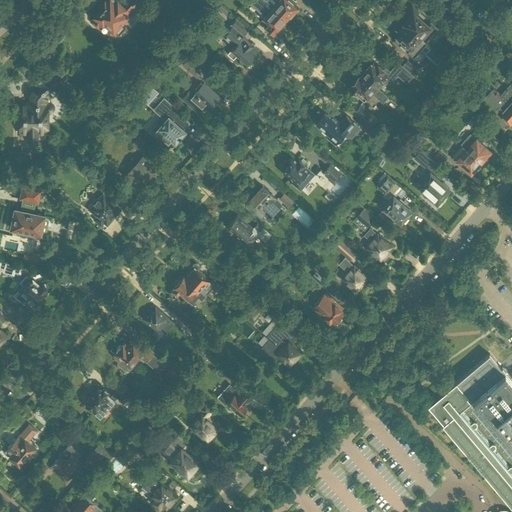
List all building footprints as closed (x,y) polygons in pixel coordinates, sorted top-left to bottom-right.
[(122,24),(142,1),(141,0),(124,0),(122,3),(118,0),(112,0),(113,0),(112,0),(103,0),(99,5),(102,8),(93,19),(91,22),(97,27),(99,25),(102,27),(105,24),(115,32),(116,31),(121,35),(127,28),(122,24)] [(267,1),(265,0),(254,0),(252,3),(263,13),(263,14),(265,16),(262,20),(268,26),(266,28),(273,34),(281,25),(287,19),(272,6),(267,1)] [(265,0),(267,1),(272,6),(287,19),(287,20),(299,7),(290,0),(265,0)] [(155,13),(159,8),(154,3),(149,8),(155,13)] [(218,9),(225,15),(229,11),(221,4),(218,9)] [(411,15),(404,24),(407,26),(418,37),(426,43),(439,29),(431,22),(427,25),(415,15),(418,12),(412,6),(407,11),(411,15)] [(248,62),(258,50),(253,46),(254,45),(243,35),(248,29),(236,19),(232,23),(233,24),(223,35),(234,45),(231,48),(232,48),(228,53),(234,58),(237,53),(248,62)] [(394,40),(400,45),(402,42),(410,49),(407,52),(414,58),(426,44),(426,43),(418,37),(407,26),(394,40)] [(262,32),(256,27),(253,31),(259,36),(262,32)] [(453,36),(467,48),(475,39),(461,27),(453,36)] [(197,76),(204,68),(194,59),(187,66),(197,76)] [(402,66),(417,79),(423,72),(408,59),(402,66)] [(372,63),(362,75),(376,88),(382,82),(382,83),(385,83),(388,83),(391,83),(397,76),(406,84),(413,76),(398,63),(391,71),(386,67),(382,70),(378,66),(376,67),(372,63)] [(456,70),(465,78),(470,72),(461,64),(456,70)] [(48,72),(43,68),(31,81),(38,87),(33,93),(32,96),(32,104),(19,104),(19,115),(17,116),(17,122),(19,122),(19,134),(28,134),(28,139),(29,142),(30,144),(33,145),(35,144),(37,142),(38,139),(37,134),(47,134),(47,122),(50,122),(50,116),(48,116),(48,113),(49,113),(52,112),(53,110),(53,107),(52,105),(50,103),(47,103),(49,97),(50,98),(62,85),(57,81),(57,79),(56,77),(54,78),(51,75),(51,73),(50,72),(48,72)] [(77,90),(81,85),(65,72),(61,77),(68,83),(68,85),(69,87),(71,87),(73,87),(77,90)] [(387,98),(376,88),(362,75),(358,78),(357,77),(351,84),(352,85),(349,89),(363,102),(367,98),(371,93),(382,103),(387,98)] [(219,96),(204,82),(196,91),(192,88),(183,98),(197,112),(204,105),(208,108),(219,96)] [(502,96),(500,98),(506,104),(507,104),(511,109),(511,83),(501,96),(502,96)] [(445,96),(449,91),(444,87),(440,92),(445,96)] [(433,93),(428,89),(424,95),(429,99),(433,93)] [(500,131),(508,122),(511,125),(511,123),(511,109),(507,104),(506,104),(500,98),(499,98),(495,94),(491,91),(482,100),(497,113),(489,121),(500,131)] [(163,98),(156,106),(168,116),(153,133),(169,147),(173,141),(175,143),(179,138),(180,138),(182,136),(181,136),(185,131),(180,126),(186,120),(176,112),(178,111),(163,98)] [(355,111),(362,116),(367,121),(373,114),(361,104),(355,111)] [(117,123),(121,118),(116,114),(112,118),(117,123)] [(316,123),(329,135),(327,137),(335,145),(344,135),(348,138),(352,138),(356,133),(357,134),(361,129),(353,122),(352,123),(347,118),(340,125),(328,114),(326,115),(324,114),(316,123)] [(467,122),(480,134),(487,127),(473,115),(467,122)] [(367,121),(362,116),(356,122),(368,133),(373,126),(367,121)] [(463,146),(462,146),(480,162),(490,151),(486,148),(486,147),(480,142),(470,133),(461,144),(463,146)] [(133,143),(145,153),(149,156),(155,149),(139,135),(133,143)] [(453,156),(457,160),(457,161),(461,164),(460,165),(466,170),(467,169),(471,173),(480,162),(462,146),(453,156)] [(433,157),(441,164),(442,162),(443,163),(447,158),(439,151),(433,157)] [(158,164),(149,156),(145,153),(125,176),(127,177),(125,179),(129,182),(130,180),(133,183),(135,185),(136,185),(138,187),(158,164)] [(296,159),(292,156),(287,162),(286,162),(284,162),(279,167),(280,169),(289,178),(288,179),(289,180),(289,181),(300,191),(314,175),(306,168),(307,166),(304,164),(304,163),(301,160),(300,161),(297,158),(296,159)] [(341,172),(330,163),(323,172),(334,181),(341,172)] [(434,200),(442,191),(440,190),(445,184),(426,168),(413,182),(423,190),(421,193),(429,200),(431,197),(434,200)] [(400,223),(410,211),(393,196),(394,196),(388,191),(396,182),(385,172),(379,178),(381,180),(376,185),(385,193),(383,195),(389,201),(383,208),(383,209),(379,214),(391,225),(395,219),(400,223)] [(96,175),(91,181),(105,193),(109,187),(96,175)] [(270,217),(282,204),(262,186),(250,200),(260,208),(265,213),(265,212),(270,217)] [(38,204),(41,191),(22,187),(19,200),(38,204)] [(107,223),(119,210),(111,203),(112,202),(103,193),(95,202),(96,203),(91,209),(98,215),(94,219),(101,225),(105,221),(107,223)] [(283,194),(279,199),(289,207),(293,202),(283,194)] [(28,213),(30,207),(22,205),(21,212),(15,210),(11,229),(40,235),(44,217),(28,213)] [(362,209),(355,216),(367,227),(374,219),(362,209)] [(252,229),(236,215),(232,220),(230,221),(227,224),(227,226),(226,227),(235,234),(232,238),(238,243),(241,239),(242,240),(243,240),(249,245),(257,236),(265,242),(271,235),(257,223),(252,229)] [(382,256),(388,249),(387,248),(389,246),(384,242),(385,241),(377,233),(370,228),(364,235),(371,241),(367,247),(379,258),(381,255),(382,256)] [(356,253),(339,238),(333,245),(350,260),(356,253)] [(40,264),(42,253),(33,251),(31,262),(40,264)] [(358,287),(364,280),(366,277),(361,273),(362,272),(354,265),(345,257),(339,264),(348,272),(342,278),(355,290),(357,287),(358,287)] [(21,274),(23,267),(0,260),(0,268),(4,269),(3,272),(14,276),(15,272),(21,274)] [(219,278),(226,269),(218,262),(210,270),(219,278)] [(199,290),(204,295),(199,290),(204,284),(206,286),(210,281),(198,270),(199,269),(199,266),(196,263),(193,264),(189,269),(190,271),(186,276),(184,275),(183,276),(199,290)] [(205,296),(204,295),(199,290),(183,276),(179,281),(177,281),(174,284),(175,286),(174,287),(175,288),(171,292),(170,294),(173,297),(176,297),(180,292),(192,302),(197,297),(201,300),(205,296)] [(25,284),(15,296),(23,303),(27,299),(36,307),(38,304),(37,302),(53,284),(49,280),(27,277),(22,282),(25,284)] [(324,288),(334,296),(338,291),(329,282),(324,288)] [(333,326),(338,320),(345,313),(341,310),(343,308),(329,296),(325,292),(312,307),(333,326)] [(245,311),(254,319),(266,304),(257,297),(245,311)] [(0,340),(5,335),(0,330),(0,325),(1,327),(4,327),(8,322),(8,319),(7,318),(8,316),(17,324),(24,316),(27,313),(19,307),(17,310),(16,309),(15,310),(3,300),(0,298),(0,305),(3,309),(0,312),(0,311),(0,340)] [(167,319),(155,308),(152,312),(151,311),(143,319),(157,331),(160,327),(166,333),(174,323),(168,318),(167,319)] [(186,323),(188,320),(189,318),(177,308),(173,312),(186,323)] [(274,357),(276,354),(277,355),(278,356),(280,359),(282,359),(290,365),(292,362),(293,363),(294,361),(296,361),(298,358),(298,357),(299,355),(299,354),(301,351),(298,348),(299,348),(292,342),(298,336),(280,320),(266,337),(269,339),(262,347),(274,357)] [(189,351),(199,359),(211,346),(201,337),(189,351)] [(146,362),(159,372),(166,365),(145,347),(144,349),(133,339),(128,344),(125,341),(121,346),(120,345),(116,349),(117,351),(113,355),(114,355),(114,359),(117,361),(118,364),(125,371),(136,358),(137,358),(139,356),(146,362)] [(511,511),(511,379),(506,372),(505,372),(501,367),(498,363),(495,360),(490,354),(489,353),(434,400),(432,402),(428,405),(444,423),(443,424),(511,505),(511,511),(503,511),(502,511),(501,511),(511,511)] [(188,373),(176,362),(165,374),(178,385),(188,373)] [(244,380),(223,363),(219,368),(217,370),(217,373),(219,375),(221,376),(223,375),(225,373),(240,385),(244,380)] [(240,392),(236,389),(230,383),(217,397),(226,405),(228,403),(241,414),(242,413),(243,414),(247,409),(246,408),(249,404),(247,402),(253,396),(243,388),(240,392)] [(86,406),(86,408),(89,410),(91,410),(93,412),(94,411),(101,416),(115,400),(112,397),(111,397),(107,393),(108,392),(103,388),(103,389),(98,385),(97,386),(96,385),(94,385),(91,388),(91,390),(93,391),(92,392),(93,393),(86,402),(88,404),(86,406)] [(116,397),(131,410),(136,404),(121,391),(116,397)] [(206,404),(200,399),(195,404),(203,412),(191,426),(197,431),(197,433),(199,434),(200,434),(207,440),(209,438),(210,438),(211,437),(213,437),(215,434),(215,433),(216,431),(215,431),(218,428),(214,425),(215,423),(208,416),(213,410),(209,407),(210,405),(207,402),(206,404)] [(56,420),(63,412),(48,400),(41,408),(56,420)] [(74,421),(67,415),(63,419),(70,425),(74,421)] [(240,430),(244,426),(237,420),(233,424),(240,430)] [(173,433),(175,430),(167,422),(164,426),(173,433)] [(31,436),(35,431),(35,429),(30,425),(28,425),(23,430),(23,432),(21,434),(20,434),(4,451),(12,458),(12,460),(15,463),(17,462),(19,464),(28,455),(29,456),(34,450),(33,449),(34,448),(27,441),(29,439),(29,437),(31,436)] [(189,442),(178,433),(174,438),(185,447),(189,442)] [(179,448),(169,439),(160,449),(171,458),(169,460),(175,465),(173,467),(182,474),(184,472),(187,475),(188,475),(190,476),(195,471),(193,469),(199,462),(181,447),(179,448)] [(124,465),(137,450),(127,440),(114,455),(124,465)] [(108,460),(113,454),(100,443),(93,451),(98,456),(101,453),(108,460)] [(75,470),(80,464),(80,463),(81,462),(72,454),(75,450),(69,445),(51,465),(59,472),(58,474),(62,477),(63,476),(66,479),(74,469),(75,470)] [(156,480),(151,476),(143,485),(152,493),(150,495),(154,498),(152,502),(159,508),(162,505),(166,508),(167,507),(169,507),(171,504),(171,503),(173,501),(174,501),(176,498),(176,497),(177,496),(157,479),(156,480)] [(86,481),(80,477),(71,488),(77,492),(86,481)] [(99,511),(102,509),(82,492),(77,499),(78,500),(67,511),(99,511)]
